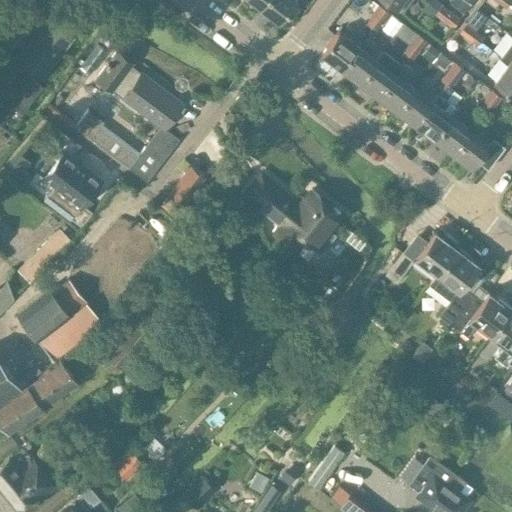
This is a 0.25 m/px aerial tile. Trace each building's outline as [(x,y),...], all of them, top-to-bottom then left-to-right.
[(263,0),(259,6),(278,20),(293,0),(263,0)] [(451,0),(450,3),(463,12),(472,0),(451,0)] [(437,9),(455,23),(459,17),(441,4),(437,9)] [(379,5),(372,14),(381,21),(388,12),(379,5)] [(434,13),(452,27),(455,23),(437,9),(434,13)] [(374,30),(381,21),(372,14),(365,23),(374,30)] [(71,36),(47,17),(17,57),(41,75),(71,36)] [(461,27),(479,41),(483,36),(465,22),(461,27)] [(476,45),(479,41),(461,27),(458,32),(476,45)] [(320,52),(339,66),(356,44),(337,30),(320,52)] [(416,33),(410,42),(419,49),(426,40),(416,33)] [(511,39),(499,56),(507,62),(511,65),(511,39)] [(410,42),(403,51),(408,55),(410,57),(412,58),(419,49),(410,42)] [(432,61),(439,50),(429,43),(421,53),(432,61)] [(356,44),(339,66),(358,80),(375,59),(356,44)] [(375,59),(358,80),(377,95),(401,63),(382,49),(375,59)] [(87,108),(74,125),(146,180),(178,138),(163,127),(182,103),(140,72),(139,74),(128,65),(131,61),(116,50),(96,77),(99,79),(96,83),(106,91),(109,86),(160,125),(138,154),(100,125),(103,120),(87,108)] [(450,59),(440,51),(434,59),(444,66),(450,59)] [(401,63),(377,95),(396,109),(412,87),(404,80),(412,69),(405,64),(409,59),(405,59),(403,62),(402,61),(401,63)] [(453,61),(447,70),(457,78),(464,69),(453,61)] [(511,65),(507,62),(493,81),(511,95),(511,65)] [(447,70),(440,79),(445,82),(452,88),(456,84),(454,83),(454,82),(457,78),(447,70)] [(28,73),(12,93),(27,105),(44,85),(28,73)] [(470,88),(477,79),(470,74),(463,83),(470,88)] [(438,92),(414,122),(433,137),(449,115),(450,115),(443,109),(449,101),(446,99),(454,89),(452,88),(445,83),(445,82),(438,92)] [(412,87),(396,109),(414,122),(438,92),(428,84),(421,93),(412,87)] [(492,90),(485,98),(493,105),(500,96),(492,90)] [(477,108),(486,114),(493,105),(485,98),(477,108)] [(449,115),(433,137),(452,151),(468,129),(449,115)] [(468,129),(452,151),(471,166),(476,159),(487,169),(505,147),(492,137),(487,143),(468,129)] [(91,210),(82,203),(101,179),(63,150),(43,176),(54,184),(43,198),(69,218),(71,216),(80,223),(91,210)] [(190,164),(170,190),(171,191),(191,195),(205,176),(190,164)] [(263,174),(248,193),(253,197),(252,198),(282,221),(273,233),(292,248),(301,236),(320,252),(334,234),(326,228),(340,211),(331,205),(333,202),(321,192),(319,195),(311,188),(302,199),(304,200),(299,206),(274,186),(275,184),(263,174)] [(171,191),(161,204),(172,213),(178,218),(181,221),(192,207),(197,200),(195,199),(191,195),(185,202),(171,191)] [(30,280),(70,239),(57,226),(16,267),(30,280)] [(435,230),(415,256),(436,272),(456,246),(435,230)] [(477,262),(456,246),(436,272),(457,289),(477,262)] [(402,250),(384,273),(395,282),(413,259),(402,250)] [(16,311),(37,338),(54,359),(101,320),(85,300),(85,299),(67,277),(51,289),(49,285),(16,311)] [(465,298),(448,321),(467,336),(477,323),(489,332),(510,307),(488,290),(481,299),(471,291),(465,298)] [(440,315),(448,321),(465,298),(455,291),(438,314),(440,315)] [(103,353),(123,371),(163,324),(143,307),(103,353)] [(489,332),(502,342),(493,355),(511,368),(511,367),(511,308),(510,307),(489,332)] [(445,325),(448,321),(440,315),(437,319),(445,325)] [(140,385),(158,365),(143,353),(126,372),(140,385)] [(444,369),(454,377),(464,364),(453,356),(444,369)] [(0,358),(0,400),(20,386),(0,358)] [(77,380),(61,360),(0,405),(0,425),(5,433),(77,380)] [(511,367),(511,368),(503,379),(499,386),(506,390),(511,382),(511,367)] [(98,393),(104,401),(115,396),(118,400),(124,397),(121,393),(125,390),(132,394),(140,386),(125,373),(118,380),(118,379),(98,393)] [(239,389),(229,380),(223,387),(233,395),(239,389)] [(484,380),(472,395),(484,404),(495,388),(484,380)] [(507,398),(496,390),(487,402),(498,410),(507,398)] [(333,444),(307,480),(318,487),(344,451),(333,444)] [(130,446),(116,458),(130,475),(144,462),(130,446)] [(23,447),(8,455),(16,465),(29,454),(23,447)] [(429,453),(408,482),(419,490),(416,494),(440,511),(458,511),(468,499),(457,491),(464,482),(466,480),(463,478),(429,453)] [(8,455),(0,462),(0,487),(2,490),(36,463),(29,454),(16,465),(8,455)] [(36,463),(2,490),(17,508),(36,492),(42,498),(56,486),(36,463)] [(282,478),(289,484),(300,469),(293,464),(282,478)] [(268,477),(257,470),(254,475),(261,479),(256,489),(260,491),(268,477)] [(202,474),(183,492),(196,505),(214,487),(202,474)] [(271,484),(253,510),(256,511),(264,511),(280,490),(271,484)]
